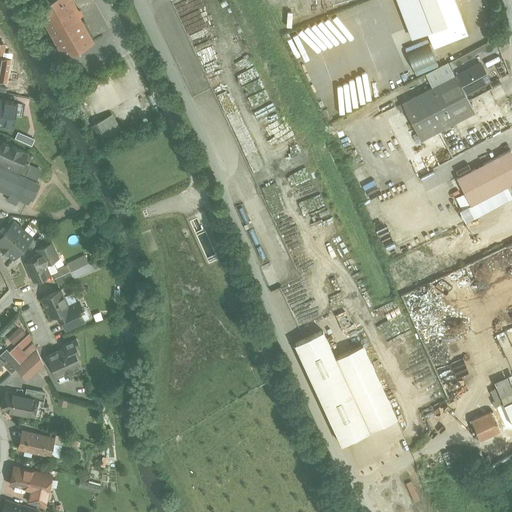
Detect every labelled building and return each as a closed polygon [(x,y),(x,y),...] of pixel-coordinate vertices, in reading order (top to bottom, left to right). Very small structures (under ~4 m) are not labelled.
[(93,42),(69,0),(50,0),(37,7),(65,57),(93,42)] [(420,0),(398,0),(412,37),(427,31),(432,29),(420,0)] [(454,0),(420,0),(432,29),(462,18),(454,0)] [(462,18),(432,29),(427,31),(433,47),(468,34),(462,18)] [(3,43),(0,42),(0,80),(6,82),(7,73),(9,73),(11,59),(9,58),(10,55),(9,53),(4,52),(6,46),(3,43)] [(501,61),(495,64),(502,77),(507,74),(501,61)] [(447,62),(426,73),(432,86),(454,75),(447,62)] [(480,62),(455,75),(465,93),(489,80),(480,62)] [(432,86),(402,102),(420,139),(475,111),(465,93),(455,75),(454,75),(432,86)] [(499,78),(489,83),(492,88),(501,83),(499,78)] [(101,121),(93,125),(102,141),(109,137),(101,121)] [(27,153),(0,140),(0,188),(28,202),(30,197),(32,197),(38,183),(29,179),(31,174),(29,173),(32,167),(25,164),(27,159),(25,157),(27,153)] [(511,152),(510,149),(456,177),(464,193),(470,204),(511,183),(511,152)] [(59,177),(41,191),(57,211),(75,197),(59,177)] [(464,193),(457,196),(463,208),(470,204),(464,193)] [(4,251),(22,229),(14,222),(0,237),(0,246),(2,248),(1,249),(4,251)] [(22,229),(4,251),(7,254),(7,253),(14,259),(32,237),(22,229)] [(39,253),(32,257),(33,259),(26,263),(34,282),(50,275),(44,263),(58,257),(51,243),(37,250),(39,253)] [(273,259),(260,265),(271,288),(270,289),(271,289),(284,283),(273,259)] [(67,264),(52,271),(55,278),(70,271),(67,264)] [(70,271),(55,278),(58,286),(74,279),(70,271)] [(60,290),(42,298),(51,318),(59,314),(69,310),(68,307),(60,290)] [(79,302),(68,307),(69,310),(59,314),(66,329),(84,321),(80,312),(83,311),(79,302)] [(335,356),(322,329),(294,342),(341,442),(397,417),(363,343),(335,356)] [(65,348),(46,356),(57,379),(57,378),(66,373),(67,375),(74,371),(73,370),(81,367),(81,368),(82,368),(80,365),(81,363),(78,358),(80,357),(80,355),(77,348),(79,347),(79,345),(76,338),(63,344),(65,348)] [(21,364),(17,368),(27,381),(34,374),(43,367),(44,365),(37,349),(21,364)] [(21,364),(9,352),(2,358),(5,362),(4,362),(13,372),(17,368),(21,364)] [(43,367),(34,374),(38,379),(47,371),(43,367)] [(511,382),(497,389),(504,404),(511,400),(511,382)] [(37,399),(6,392),(2,409),(34,416),(37,399)] [(484,394),(478,397),(481,403),(487,401),(484,394)] [(478,397),(464,403),(467,409),(477,405),(481,403),(478,397)] [(477,405),(467,409),(469,414),(479,409),(477,405)] [(503,406),(471,419),(480,438),(511,424),(504,408),(503,406)] [(46,436),(23,431),(18,448),(49,455),(51,449),(49,449),(51,440),(45,438),(46,436)] [(74,439),(56,434),(54,443),(72,447),(74,439)] [(51,475),(14,466),(10,484),(32,489),(29,502),(44,508),(51,475)] [(100,486),(81,481),(79,487),(99,492),(100,486)] [(23,506),(6,500),(2,511),(31,511),(33,509),(36,510),(36,509),(23,504),(23,506)]
